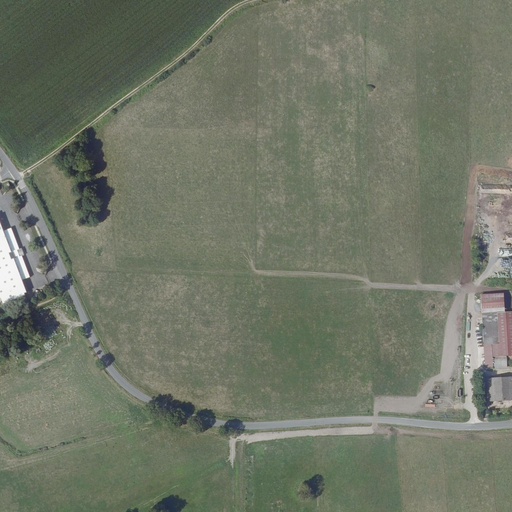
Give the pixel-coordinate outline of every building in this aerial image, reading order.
[(511,206),(505,206),(505,216),(497,215),(497,224),(502,224),(502,232),(499,232),(499,241),(511,241),(511,206)] [(0,301),(1,302),(1,304),(25,295),(24,293),(26,292),(23,283),(30,280),(21,256),(19,256),(17,250),(19,249),(11,228),(3,230),(0,222),(0,301)] [(477,300),(478,317),(480,361),(481,374),(502,374),(502,361),(489,361),(489,349),(495,349),(494,316),(500,316),(499,298),(477,300)] [(490,383),(491,406),(506,405),(505,382),(490,383)] [(477,407),(491,406),(490,383),(476,384),(477,407)]
